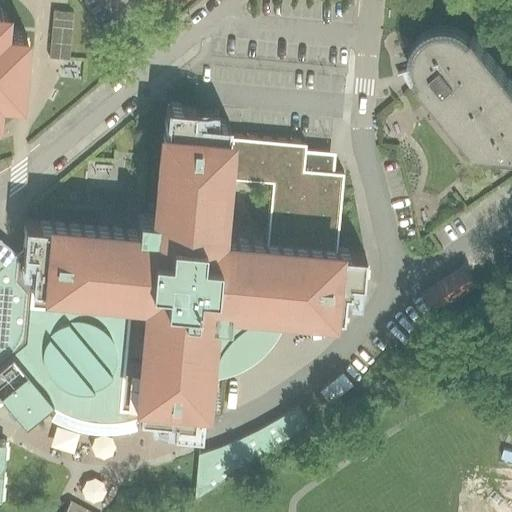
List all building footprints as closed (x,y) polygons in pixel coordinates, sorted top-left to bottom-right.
[(56,7),(54,55),(75,55),(76,8),(56,7)] [(0,96),(19,98),(25,32),(4,30),(6,9),(0,8),(0,96)] [(474,153),(511,156),(511,84),(473,37),(469,40),(462,33),(453,29),(443,28),(434,30),(425,35),(418,42),(414,50),(413,60),(414,69),(398,74),(398,76),(403,74),(406,82),(411,88),(416,84),(474,153)] [(0,494),(5,440),(0,439),(0,399),(4,398),(26,424),(53,402),(69,410),(86,416),(103,418),(121,418),(138,414),(139,413),(174,416),(172,430),(200,433),(205,375),(218,376),(223,362),(231,349),(241,338),(254,330),(268,324),(283,322),(284,310),(342,315),(345,289),(349,290),(350,280),(362,281),(365,253),(336,250),(343,170),(333,169),(335,150),(304,147),(305,140),(228,133),(229,121),(194,118),(195,107),(167,104),(157,217),(140,216),(138,232),(25,222),(23,250),(34,251),(32,276),(21,275),(17,282),(14,277),(2,288),(6,296),(4,297),(0,300),(0,494)] [(465,266),(424,293),(438,313),(479,286),(465,266)] [(194,499),(310,424),(298,404),(256,430),(198,453),(194,499)] [(77,511),(91,511),(94,506),(74,499),(70,510),(77,511)]
